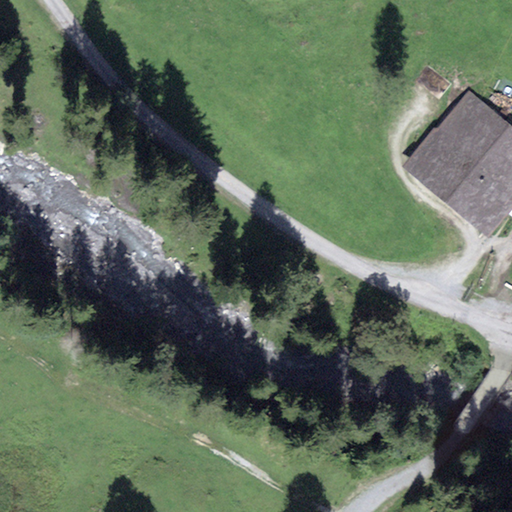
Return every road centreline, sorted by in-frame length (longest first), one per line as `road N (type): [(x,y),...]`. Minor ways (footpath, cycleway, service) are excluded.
road 1 (unclassified): [(56,0),(114,83),(211,170),(330,257),(511,333)]
road 2 (track): [(511,360),(469,433),(373,511)]
